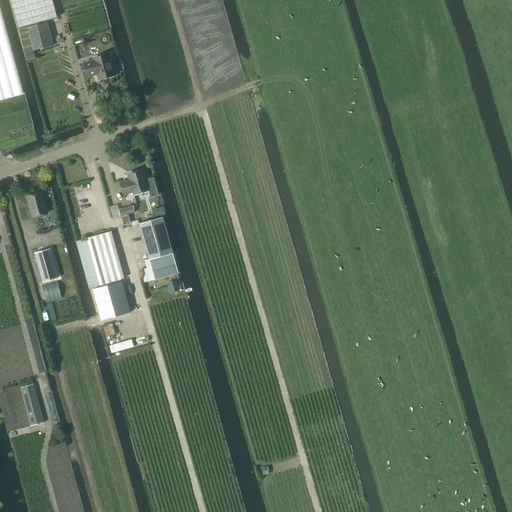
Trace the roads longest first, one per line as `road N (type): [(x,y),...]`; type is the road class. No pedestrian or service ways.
road 1 (track): [(315,511),(171,0)]
road 2 (track): [(55,511),(40,457),(47,421),(2,246)]
road 3 (track): [(202,511),(132,267)]
road 4 (unclassified): [(0,175),(132,128)]
road 5 (track): [(264,81),(132,128)]
